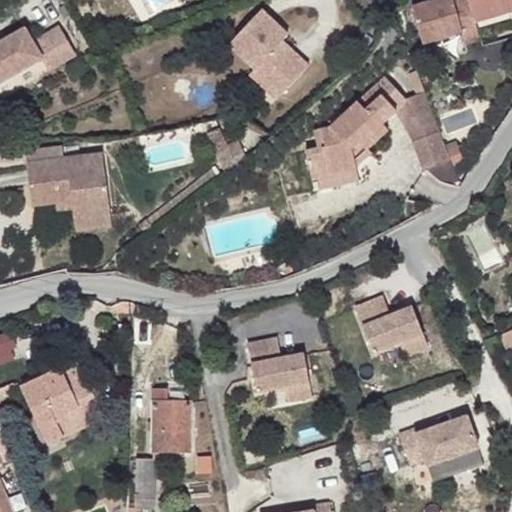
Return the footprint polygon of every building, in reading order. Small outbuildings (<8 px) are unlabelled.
[(474,15),(468,0),(437,0),(413,7),(424,45),(462,33),(464,40),(479,36),(476,22),(474,15)] [(511,11),(511,0),(469,0),(474,15),(508,5),(511,12),(511,11)] [(508,5),(474,15),(476,22),(511,12),(508,5)] [(289,34),(263,9),(229,44),(255,68),(282,93),(309,65),(292,49),(288,53),(279,44),(283,40),(289,34)] [(399,36),(391,24),(378,38),(386,51),(399,36)] [(63,62),(76,55),(59,27),(33,43),(25,29),(0,43),(0,82),(41,60),(56,50),(63,62)] [(292,49),(283,40),(279,44),(288,53),(292,49)] [(48,71),(63,62),(56,50),(41,60),(48,71)] [(282,93),(255,68),(249,73),(276,99),(282,93)] [(425,92),(417,71),(408,75),(416,96),(425,92)] [(407,101),(385,78),(359,103),(331,129),(314,132),(318,149),(306,152),(312,180),(356,169),(354,162),(368,149),(388,131),(383,125),(397,111),(407,101)] [(407,101),(397,111),(415,142),(441,132),(425,92),(416,96),(407,101)] [(441,132),(415,142),(426,170),(452,160),(441,132)] [(240,143),(215,154),(223,171),(246,156),(240,143)] [(372,153),(368,149),(354,162),(356,168),(372,153)] [(103,155),(28,165),(33,206),(56,203),(72,201),(74,218),(111,214),(103,155)] [(452,160),(426,170),(433,176),(437,180),(445,184),(455,187),(462,188),(452,160)] [(356,169),(312,180),(315,190),(358,180),(356,169)] [(72,208),(72,201),(56,203),(57,209),(72,208)] [(111,214),(74,218),(76,230),(112,226),(111,214)] [(293,271),(289,262),(281,265),(285,275),(293,271)] [(383,296),(355,307),(373,354),(399,344),(423,334),(412,307),(391,315),(383,296)] [(0,365),(19,357),(8,330),(0,333),(0,365)] [(511,332),(501,337),(507,348),(511,346),(511,332)] [(429,348),(423,334),(399,344),(405,357),(429,348)] [(281,358),(278,338),(248,344),(252,363),(257,393),(285,388),(310,383),(304,354),(281,358)] [(105,418),(79,361),(21,387),(49,444),(64,437),(105,418)] [(310,383),(285,388),(288,402),(313,397),(310,383)] [(168,402),(168,389),(152,389),(152,452),(191,452),(192,402),(168,402)] [(478,448),(467,416),(417,434),(415,429),(399,434),(410,465),(425,460),(427,466),(478,448)] [(429,429),(427,425),(415,429),(417,434),(429,429)] [(12,511),(0,480),(0,465),(3,464),(0,458),(0,511),(12,511)] [(155,509),(155,459),(138,459),(135,509),(155,509)] [(305,511),(330,511),(329,503),(312,506),(313,511),(305,511)]
